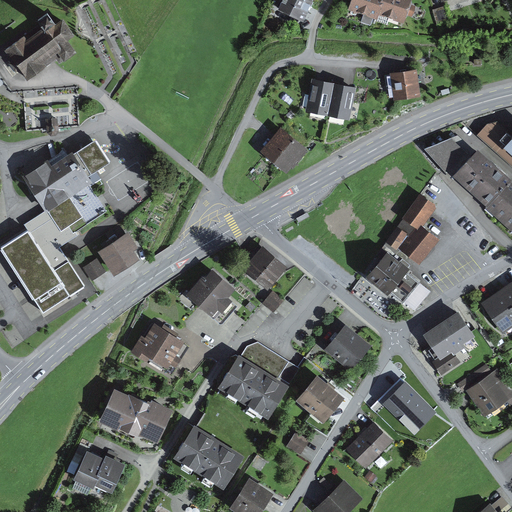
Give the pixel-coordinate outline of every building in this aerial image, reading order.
[(302,16),(308,0),(283,0),(281,7),(302,16)] [(350,0),(349,7),(375,15),(376,11),(379,0),(350,0)] [(379,0),(376,11),(404,19),(410,0),(379,0)] [(15,57),(26,73),(44,61),(41,57),(53,49),(58,57),(73,46),(64,33),(69,29),(59,14),(51,20),(43,8),(33,15),(40,25),(21,38),(18,34),(5,43),(15,57)] [(392,74),(395,97),(417,94),(414,71),(392,74)] [(308,109),(327,112),(333,84),(314,80),(308,109)] [(327,112),(346,116),(352,87),(333,84),(327,112)] [(57,118),(47,119),(47,129),(48,132),(51,135),(56,134),(58,131),(58,128),(57,118)] [(304,144),(281,126),(265,147),(287,165),(304,144)] [(511,131),(503,141),(511,148),(511,131)] [(2,240),(44,307),(86,281),(60,239),(110,208),(90,175),(109,162),(95,140),(75,152),(70,143),(26,170),(51,210),(2,240)] [(455,172),(486,202),(509,179),(477,149),(455,172)] [(486,202),(511,226),(511,182),(509,179),(486,202)] [(421,191),(404,211),(418,222),(435,202),(421,191)] [(407,249),(419,259),(438,236),(426,226),(407,249)] [(128,229),(101,246),(113,266),(135,252),(130,244),(135,241),(128,229)] [(385,248),(366,272),(401,300),(420,277),(385,248)] [(265,250),(249,270),(268,285),(284,265),(265,250)] [(107,266),(100,255),(88,262),(95,273),(107,266)] [(187,289),(215,312),(235,287),(208,264),(187,289)] [(505,327),(511,321),(511,288),(489,305),(505,327)] [(460,311),(428,333),(441,352),(473,330),(460,311)] [(184,338),(154,320),(139,346),(168,364),(184,338)] [(329,348),(351,366),(367,345),(345,328),(329,348)] [(240,354),(221,386),(269,414),(287,381),(240,354)] [(298,391),(326,414),(342,395),(315,372),(298,391)] [(511,393),(496,372),(470,391),(486,413),(511,394),(511,393)] [(380,400),(396,416),(420,393),(403,377),(380,400)] [(169,407),(113,383),(100,414),(156,438),(169,407)] [(427,418),(420,427),(427,434),(435,425),(427,418)] [(367,462),(392,436),(375,420),(350,446),(367,462)] [(195,426),(178,455),(223,480),(240,451),(195,426)] [(297,430),(291,440),(302,446),(308,436),(297,430)] [(95,482),(105,459),(88,452),(76,479),(93,486),(95,482)] [(105,459),(95,482),(111,489),(122,464),(106,457),(105,459)] [(246,474),(230,500),(249,511),(254,511),(269,489),(246,474)] [(345,479),(316,505),(322,511),(344,511),(361,497),(345,479)] [(505,511),(494,499),(478,511),(505,511)]
